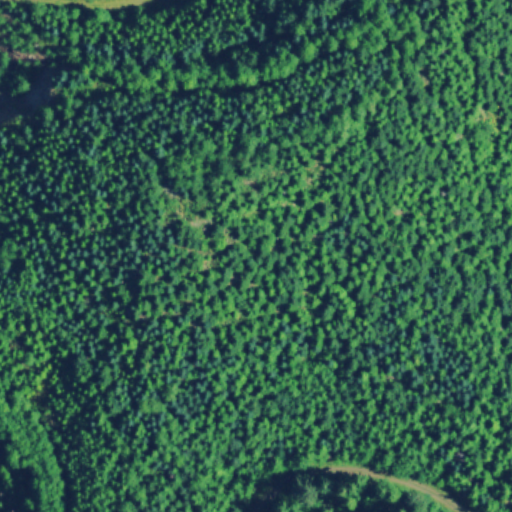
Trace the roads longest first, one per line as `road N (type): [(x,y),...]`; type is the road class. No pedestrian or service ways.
road 1 (track): [(146,0),(103,10),(19,0),(19,107),(215,86),(284,71),(342,44),(400,53),(405,69),(395,90),(367,110),(246,168),(189,177)]
road 2 (track): [(463,511),(398,478),(357,471),(294,476),(260,511)]
